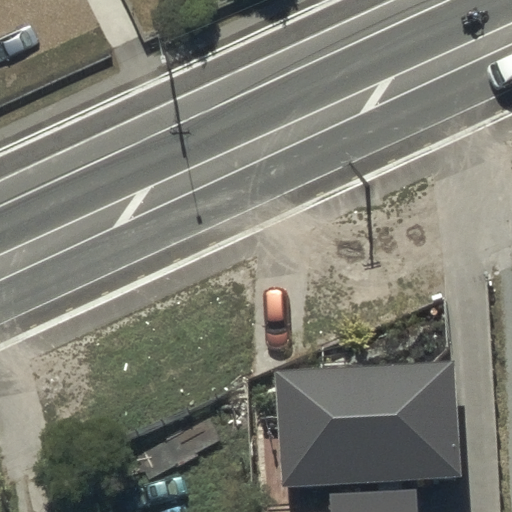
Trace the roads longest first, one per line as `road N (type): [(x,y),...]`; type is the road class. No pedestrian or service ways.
road 1 (primary): [(511,68),(0,301)]
road 2 (primary): [(0,225),(493,0)]
